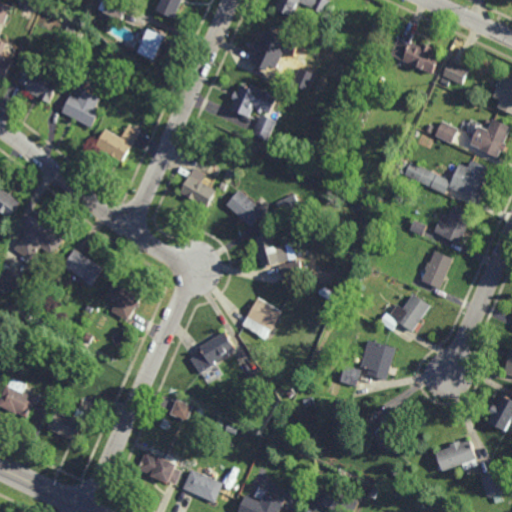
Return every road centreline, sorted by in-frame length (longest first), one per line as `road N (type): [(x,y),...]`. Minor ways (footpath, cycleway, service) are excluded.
road 1 (residential): [(186,276),(89,510)]
road 2 (residential): [(231,0),(129,227)]
road 3 (residential): [(186,276),(175,259),(0,128)]
road 4 (residential): [(511,233),(448,377)]
